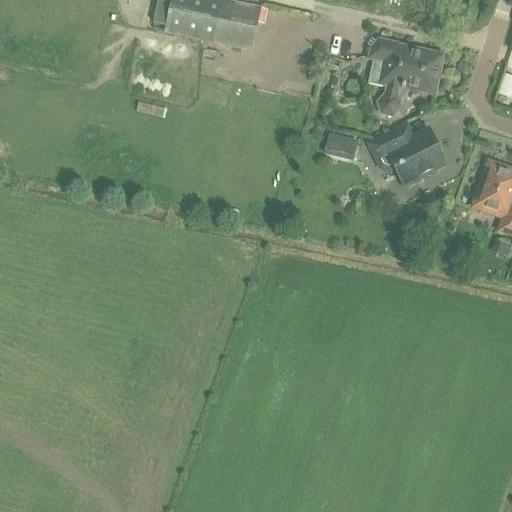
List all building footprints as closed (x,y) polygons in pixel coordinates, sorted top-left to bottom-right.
[(220,0),(173,0),(166,33),(252,52),(261,9),(220,0)] [(443,57),(398,47),(398,45),(379,41),(371,50),(369,60),(392,65),(386,95),(378,104),(382,115),(393,118),(401,109),(398,98),(400,88),(435,96),(443,57)] [(511,94),(511,72),(509,71),(502,91),(511,94)] [(403,186),(446,165),(430,131),(412,140),(407,138),(402,128),(369,144),(377,161),(379,161),(382,168),(390,171),(395,169),(403,186)] [(511,237),(511,211),(511,212),(511,210),(511,171),(488,163),(472,209),(503,219),(499,232),(511,237)]
